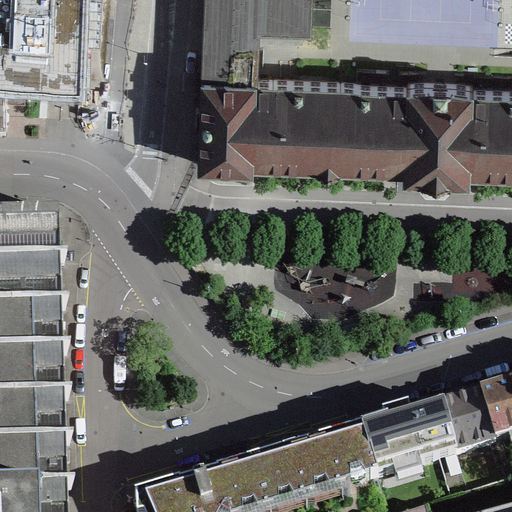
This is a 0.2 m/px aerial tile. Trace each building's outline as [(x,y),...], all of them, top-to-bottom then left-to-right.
[(84,0),(0,0),(0,69),(13,70),(82,73),(84,0)] [(309,26),(310,0),(205,0),(205,17),(203,73),(202,72),(200,108),(198,108),(197,111),(200,112),(200,123),(197,122),(197,126),(200,126),(198,162),(252,164),(252,161),(316,164),(316,166),(340,167),(340,165),(403,167),(403,174),(421,175),(421,180),(425,180),(425,179),(447,180),(447,181),(451,181),(451,176),(469,177),(469,170),(511,171),(511,87),(472,86),(473,83),(407,80),(407,83),(255,77),(258,24),(309,26)] [(0,511),(68,511),(68,501),(69,501),(69,500),(68,500),(68,490),(71,490),(70,488),(68,488),(68,484),(70,484),(70,483),(68,483),(67,471),(69,471),(69,470),(67,470),(67,463),(69,463),(69,462),(67,462),(66,450),(69,450),(69,449),(66,449),(66,445),(69,445),(69,443),(66,443),(65,400),(68,400),(68,398),(65,398),(64,355),(66,355),(66,353),(63,353),(62,310),(65,310),(65,308),(62,308),(61,265),(64,265),(64,263),(61,263),(59,213),(57,213),(57,215),(37,216),(37,214),(36,215),(36,216),(18,216),(18,215),(17,215),(17,216),(0,216),(0,511)] [(511,385),(482,394),(496,443),(511,437),(511,385)] [(442,406),(456,455),(496,443),(482,394),(442,406)] [(456,455),(442,406),(410,416),(408,409),(382,416),(384,423),(371,428),(362,430),(377,478),(456,455)] [(386,511),(377,478),(362,430),(204,478),(200,478),(196,480),(192,481),(193,482),(180,486),(180,484),(135,498),(136,500),(133,501),(137,509),(136,511),(386,511)] [(511,461),(502,464),(507,481),(511,479),(511,461)] [(420,511),(424,511),(426,511),(425,506),(428,506),(422,483),(412,486),(420,511)]
